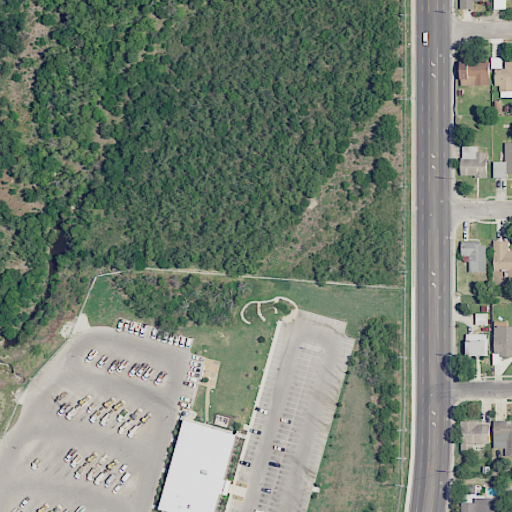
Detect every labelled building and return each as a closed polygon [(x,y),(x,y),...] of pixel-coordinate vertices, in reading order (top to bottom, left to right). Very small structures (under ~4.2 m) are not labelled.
[(460,0),(461,9),(474,9),(473,0),(460,0)] [(494,0),(494,9),(506,9),(506,0),(494,0)] [(490,85),(489,61),(461,61),(461,86),(490,85)] [(495,86),(500,86),(500,97),(511,97),(511,62),(505,62),(505,69),(495,69),(495,86)] [(511,142),(505,143),(505,161),(493,161),(494,178),(507,178),(507,174),(511,173),(511,142)] [(487,177),(487,152),(477,152),(477,146),(462,146),(461,176),(487,177)] [(511,251),(508,252),(508,241),(494,241),(493,271),(506,271),(506,277),(511,276),(511,251)] [(486,272),(486,242),(462,242),(461,256),(469,256),(469,272),(486,272)] [(511,326),(508,327),(508,321),(494,321),(495,355),(511,355),(511,326)] [(487,355),(487,334),(466,334),(467,355),(487,355)] [(238,433),(183,420),(161,511),(217,511),(222,494),(228,496),(231,480),(227,479),(238,433)] [(490,446),(489,422),(460,423),(461,446),(490,446)] [(511,455),(511,422),(494,422),(494,440),(506,440),(505,455),(511,455)] [(498,511),(498,498),(474,498),(474,502),(461,502),(461,511),(498,511)]
